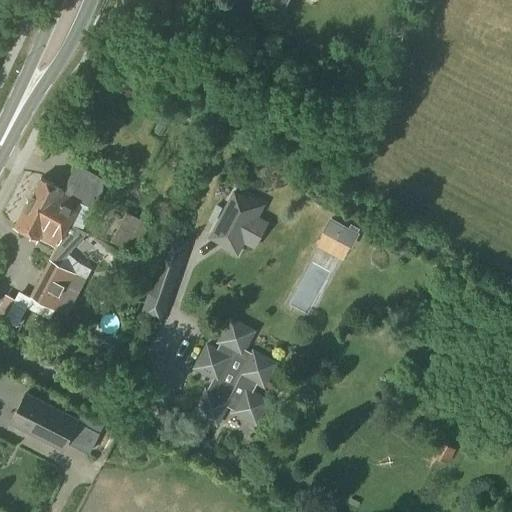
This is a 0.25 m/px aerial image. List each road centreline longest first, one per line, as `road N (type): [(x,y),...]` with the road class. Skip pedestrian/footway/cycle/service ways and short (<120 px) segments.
road 1 (secondary): [(0,154),(89,0)]
road 2 (secondary): [(59,0),(0,139)]
